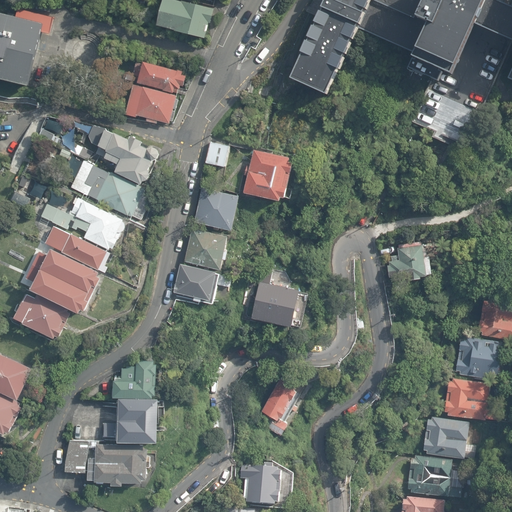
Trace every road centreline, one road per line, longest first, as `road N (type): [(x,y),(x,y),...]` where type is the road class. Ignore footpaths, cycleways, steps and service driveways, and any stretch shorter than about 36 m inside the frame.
road 1 (residential): [(159,511),(222,452),(224,386),(238,362),(263,353),(332,351),(345,341),(344,245),(352,238),(367,251),(383,360),(373,384),(324,430),(334,511)]
road 2 (residential): [(256,0),(200,115),(159,308),(137,343),(66,396),(38,488)]
road 3 (track): [(511,277),(468,289),(445,318),(420,406),(361,449),(334,494)]
